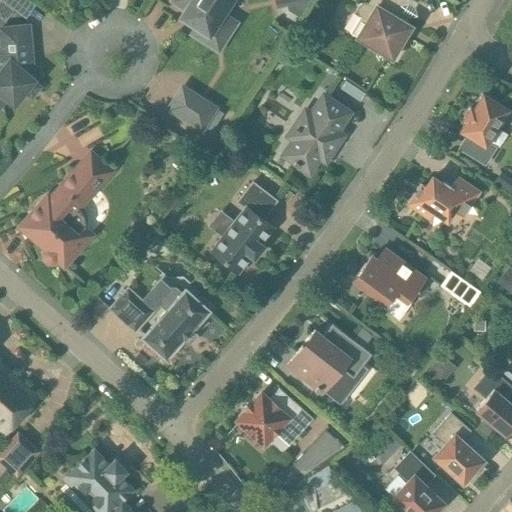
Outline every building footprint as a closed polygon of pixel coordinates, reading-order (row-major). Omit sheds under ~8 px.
[(230,0),(172,0),(186,8),(181,16),(195,25),(191,32),(218,49),(235,22),(222,14),(230,0)] [(410,0),(371,0),(369,4),(368,3),(366,3),(365,3),(364,3),(362,3),(361,4),(360,5),(359,6),(359,7),(358,8),(358,9),(358,11),(358,12),(359,13),(359,15),(360,15),(361,16),(367,20),(357,36),(360,38),(363,42),(367,45),(371,48),(376,50),(381,51),(392,57),(411,25),(400,18),(410,0)] [(0,3),(0,13),(8,20),(15,10),(2,1),(0,3)] [(0,28),(2,45),(0,45),(0,105),(7,98),(14,104),(34,79),(32,77),(33,76),(28,25),(0,28)] [(215,107),(182,87),(169,108),(202,128),(215,107)] [(497,99),(487,93),(486,95),(483,93),(473,109),(470,107),(463,118),(466,120),(461,130),(468,134),(459,148),(485,163),(495,147),(487,142),(507,109),(495,101),(497,99)] [(349,112),(324,95),(311,114),(305,110),(288,135),(294,139),(284,154),(309,171),(319,156),(325,160),(342,135),(336,131),(349,112)] [(77,216),(74,212),(112,170),(90,151),(50,197),(47,194),(19,226),(45,249),(44,253),(44,257),(46,260),(50,262),(54,262),(57,260),(64,266),(88,239),(79,231),(79,227),(79,223),(78,219),(77,216)] [(511,177),(502,170),(494,182),(511,194),(511,177)] [(443,184),(432,176),(426,186),(421,183),(409,202),(428,216),(432,210),(447,220),(454,209),(462,214),(478,191),(457,177),(451,187),(444,182),(443,184)] [(276,200),(253,181),(238,201),(245,207),(211,251),(238,271),(250,255),(254,258),(264,245),(260,242),(273,226),(262,218),(276,200)] [(425,277),(385,247),(377,258),(372,254),(352,280),(384,303),(381,306),(398,319),(410,303),(407,301),(425,277)] [(480,291),(451,270),(440,285),(470,306),(480,291)] [(181,292),(175,287),(171,287),(160,299),(160,304),(166,309),(142,336),(165,358),(182,339),(184,340),(193,330),(192,328),(209,309),(185,288),(181,292)] [(153,310),(128,288),(110,308),(135,330),(153,310)] [(371,353),(332,322),(322,335),(314,329),(287,364),(315,387),(314,388),(316,391),(318,389),(322,392),(324,390),(336,398),(371,353)] [(0,429),(4,434),(38,396),(0,362),(0,429)] [(490,367),(474,387),(486,397),(476,409),(485,417),(475,428),(486,437),(495,426),(505,434),(511,425),(511,403),(502,395),(511,385),(490,367)] [(313,418),(279,387),(268,399),(261,393),(248,407),(246,405),(237,415),(239,417),(237,419),(264,443),(274,431),(289,445),(313,418)] [(470,430),(451,412),(433,432),(444,442),(444,445),(434,455),(463,481),(483,459),(461,439),(470,430)] [(327,426),(302,454),(316,466),(345,446),(325,429),(328,426),(327,426)] [(40,451),(17,430),(0,449),(0,461),(17,477),(40,451)] [(109,463),(94,447),(62,478),(94,511),(134,511),(122,500),(134,488),(121,476),(127,470),(115,457),(109,463)] [(434,474),(410,451),(394,467),(408,480),(392,497),(406,511),(432,511),(443,502),(425,485),(434,474)] [(0,491),(14,478),(7,470),(0,477),(0,491)] [(362,511),(352,503),(334,511),(362,511)]
